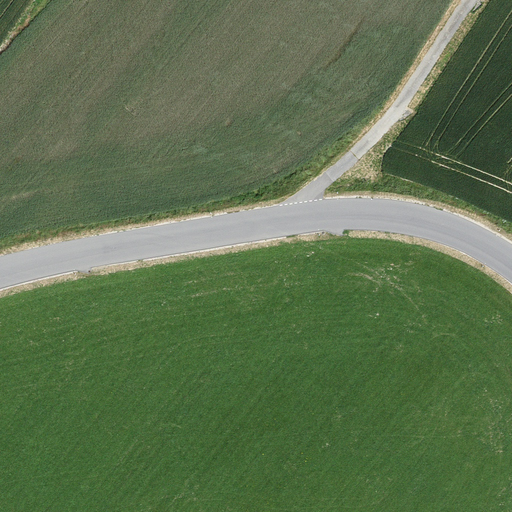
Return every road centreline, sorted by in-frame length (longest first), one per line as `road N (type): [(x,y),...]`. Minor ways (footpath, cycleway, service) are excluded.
road 1 (tertiary): [(0,275),(119,245),(300,216),(442,225),(511,261)]
road 2 (track): [(300,216),(401,113),(472,0)]
